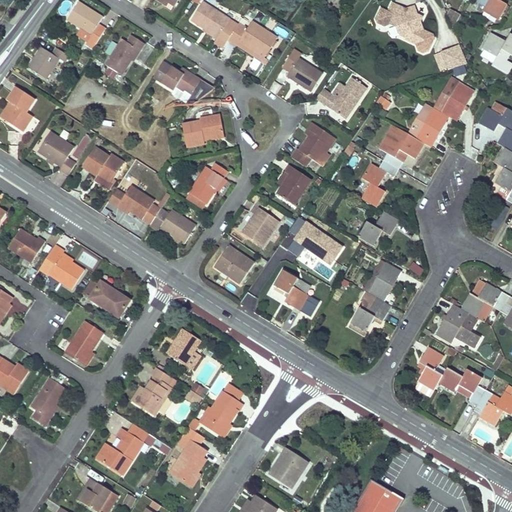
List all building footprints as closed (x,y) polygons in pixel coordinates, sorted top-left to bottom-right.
[(104,16),(80,0),(67,19),(81,28),(91,35),(88,40),(86,43),(94,47),(104,31),(97,27),(99,23),(104,16)] [(488,0),(483,10),(499,19),(507,4),(501,0),(488,0)] [(228,42),(239,24),(204,2),(191,20),(204,28),(217,37),(218,36),(228,42)] [(393,3),(385,19),(392,23),(400,6),(393,3)] [(407,9),(400,6),(392,23),(399,26),(402,34),(408,38),(408,39),(417,43),(424,29),(421,22),(418,21),(417,18),(418,14),(415,6),(407,9)] [(453,27),(461,15),(450,8),(447,12),(453,27)] [(242,20),(239,24),(228,42),(237,48),(241,43),(265,58),(278,37),(253,22),(248,30),(242,27),(246,22),(242,20)] [(106,27),(99,23),(97,27),(104,31),(106,27)] [(81,28),(78,33),(88,40),(91,35),(81,28)] [(217,37),(204,28),(202,31),(216,40),(217,37)] [(145,42),(132,33),(127,41),(122,38),(106,63),(122,74),(132,59),(139,49),(140,50),(145,42)] [(506,42),(491,33),(483,48),(498,56),(502,49),(511,54),(511,33),(506,42)] [(241,43),(237,48),(266,66),(269,61),(265,58),(241,43)] [(70,54),(57,46),(53,52),(42,45),(28,66),(47,78),(61,58),(65,60),(70,54)] [(440,51),(447,69),(468,62),(460,45),(440,51)] [(292,73),(301,59),(304,55),(296,50),(284,68),(292,73)] [(434,53),(441,71),(447,69),(440,51),(434,53)] [(301,59),(292,73),(289,77),(312,92),(325,74),(301,59)] [(163,81),(174,65),(165,60),(155,76),(163,81)] [(115,78),(118,72),(105,65),(101,71),(115,78)] [(203,77),(188,68),(186,73),(181,70),(174,65),(163,81),(175,89),(177,85),(184,90),(186,88),(193,93),(203,77)] [(175,89),(173,90),(194,104),(218,86),(203,77),(193,93),(186,88),(184,90),(177,85),(175,89)] [(453,77),(435,107),(443,111),(461,81),(453,77)] [(368,88),(354,78),(348,87),(339,99),(336,97),(331,93),(324,104),(346,119),(368,88)] [(475,90),(461,81),(443,111),(450,115),(458,120),(475,90)] [(36,99),(17,85),(7,99),(11,101),(13,102),(4,116),(24,130),(35,114),(29,110),(36,99)] [(348,87),(344,85),(336,97),(339,99),(348,87)] [(331,93),(324,89),(317,99),(324,104),(331,93)] [(389,100),(382,95),(378,102),(385,107),(389,100)] [(2,115),(4,116),(13,102),(11,101),(2,115)] [(417,137),(425,142),(432,146),(450,115),(443,111),(435,107),(427,102),(409,133),(417,137)] [(504,115),(488,106),(480,121),(495,130),(499,123),(506,128),(498,142),(506,147),(511,150),(511,110),(508,108),(504,115)] [(226,132),(223,114),(202,118),(202,121),(184,124),(188,146),(207,143),(207,141),(206,135),(226,132)] [(318,124),(314,122),(306,132),(311,135),(318,124)] [(300,148),(294,156),(307,165),(312,157),(323,165),(330,153),(324,149),(334,135),(318,124),(311,135),(301,149),(300,148)] [(409,133),(395,124),(390,132),(404,141),(409,133)] [(76,145),(52,129),(40,149),(50,156),(56,160),(62,164),(60,167),(70,173),(78,161),(69,156),(76,145)] [(227,137),(226,132),(206,135),(207,141),(227,137)] [(417,137),(409,133),(404,141),(390,132),(381,148),(388,152),(384,159),(399,168),(404,160),(396,156),(400,148),(408,153),(416,157),(425,142),(417,137)] [(86,134),(71,157),(77,161),(92,138),(86,134)] [(111,156),(97,147),(85,165),(100,175),(102,171),(112,177),(123,160),(112,153),(111,156)] [(511,150),(506,147),(497,162),(500,164),(504,166),(495,182),(491,189),(511,201),(511,150)] [(408,153),(400,148),(396,156),(404,160),(408,153)] [(399,168),(384,159),(380,167),(372,162),(363,177),(371,182),(362,198),(377,207),(386,190),(379,185),(387,171),(395,175),(399,168)] [(230,171),(218,163),(214,169),(209,166),(192,193),(208,204),(216,191),(225,178),(230,171)] [(495,177),(493,181),(495,182),(504,166),(500,164),(493,176),(495,177)] [(312,179),(292,165),(287,172),(291,174),(283,185),(278,193),(294,204),(312,179)] [(112,177),(102,171),(100,175),(110,181),(112,177)] [(395,175),(387,171),(379,185),(386,190),(395,175)] [(291,174),(287,172),(280,182),(283,185),(291,174)] [(229,180),(225,178),(216,191),(220,194),(229,180)] [(157,199),(134,185),(128,194),(118,188),(111,200),(120,206),(123,202),(133,208),(154,222),(162,209),(165,204),(161,202),(159,204),(155,201),(157,199)] [(188,198),(204,209),(208,204),(192,193),(188,198)] [(133,208),(123,202),(120,206),(131,213),(133,208)] [(498,203),(490,226),(501,230),(509,207),(498,203)] [(280,220),(260,206),(255,213),(257,215),(252,223),(250,221),(243,231),(263,245),(280,220)] [(154,222),(151,226),(159,231),(161,227),(175,236),(183,241),(185,243),(197,225),(173,209),(170,214),(162,209),(154,222)] [(0,229),(9,216),(0,210),(0,229)] [(400,219),(385,211),(376,226),(368,221),(359,236),(374,245),(383,230),(390,234),(400,219)] [(345,245),(299,215),(289,230),(297,235),(288,249),(300,257),(305,248),(331,265),(345,245)] [(37,241),(22,230),(10,251),(33,266),(47,244),(39,239),(37,241)] [(183,241),(175,236),(173,239),(181,244),(183,241)] [(255,262),(230,245),(215,266),(222,270),(223,269),(231,274),(230,276),(241,283),(255,262)] [(67,252),(58,246),(49,260),(57,265),(50,275),(74,292),(87,273),(75,264),(64,257),(66,254),(67,252)] [(75,264),(76,262),(66,254),(64,257),(75,264)] [(386,263),(382,261),(366,287),(371,290),(386,263)] [(383,300),(401,270),(387,262),(386,263),(371,290),(370,292),(377,296),(383,300)] [(298,278),(284,269),(274,284),(290,293),(285,301),(300,309),(310,295),(294,286),(298,278)] [(479,278),(470,292),(478,297),(487,282),(479,278)] [(91,299),(100,287),(93,282),(85,295),(91,299)] [(477,317),(480,318),(485,321),(494,307),(500,310),(509,295),(487,282),(478,297),(470,292),(462,308),(470,312),(477,317)] [(116,293),(102,284),(100,287),(91,299),(90,301),(120,321),(130,307),(114,295),(116,293)] [(12,298),(0,290),(0,317),(3,313),(1,311),(6,303),(8,304),(12,298)] [(383,300),(377,296),(370,292),(367,290),(361,301),(363,302),(352,322),(366,331),(373,319),(375,315),(383,320),(391,304),(383,300)] [(116,293),(114,295),(130,307),(132,303),(116,293)] [(511,296),(509,295),(500,310),(508,315),(504,322),(511,326),(511,296)] [(0,323),(10,306),(8,304),(6,303),(1,311),(3,313),(0,317),(0,323)] [(462,308),(453,303),(436,333),(452,342),(455,337),(475,348),(481,337),(472,331),(480,318),(477,317),(470,312),(462,308)] [(383,320),(375,315),(373,319),(381,323),(383,320)] [(87,322),(82,330),(66,356),(85,367),(93,354),(106,334),(87,322)] [(366,331),(352,322),(350,325),(365,333),(366,331)] [(201,340),(184,328),(167,353),(185,365),(194,351),(201,340)] [(444,355),(429,346),(420,360),(428,365),(419,380),(435,390),(439,382),(444,374),(436,370),(444,355)] [(451,346),(448,352),(454,355),(458,350),(451,346)] [(194,351),(185,365),(192,369),(200,355),(194,351)] [(97,356),(93,354),(85,367),(88,369),(97,356)] [(15,367),(3,358),(0,361),(0,384),(14,394),(29,371),(22,366),(18,372),(14,369),(15,367)] [(463,376),(448,367),(444,374),(439,382),(455,391),(460,383),(474,392),(470,399),(478,404),(486,388),(479,384),(483,377),(468,368),(463,376)] [(173,378),(156,368),(151,375),(154,376),(146,389),(136,404),(154,416),(172,388),(168,385),(173,378)] [(54,373),(49,381),(59,388),(65,379),(54,373)] [(59,388),(49,381),(30,410),(35,413),(31,420),(45,429),(49,422),(47,421),(55,408),(66,392),(59,388)] [(494,393),(486,388),(478,404),(484,408),(480,415),(495,424),(504,410),(511,414),(511,412),(511,393),(511,391),(511,385),(509,383),(506,389),(505,390),(496,405),(489,400),(494,393)] [(200,396),(205,389),(196,384),(192,391),(199,395),(200,396)] [(224,392),(239,401),(244,394),(229,384),(224,392)] [(146,389),(140,385),(131,400),(136,404),(146,389)] [(192,391),(187,398),(195,403),(199,395),(192,391)] [(239,401),(224,392),(213,410),(204,425),(222,436),(230,423),(239,410),(240,411),(244,404),(239,401)] [(480,415),(484,408),(478,404),(473,412),(480,415)] [(57,409),(55,408),(47,421),(49,422),(57,409)] [(213,410),(210,408),(201,422),(204,425),(213,410)] [(201,422),(195,418),(189,427),(195,431),(201,422)] [(233,425),(230,423),(222,436),(224,438),(233,425)] [(134,424),(128,432),(144,442),(150,434),(134,424)] [(195,431),(189,427),(177,446),(183,449),(195,431)] [(128,432),(124,429),(119,437),(123,440),(117,450),(110,445),(100,460),(123,476),(144,442),(128,432)] [(206,438),(195,431),(183,449),(185,451),(191,442),(200,447),(206,438)] [(200,447),(191,442),(185,451),(170,474),(187,485),(197,472),(204,461),(202,458),(206,452),(200,447)] [(110,445),(106,443),(96,458),(100,460),(110,445)] [(308,464),(287,449),(270,475),(291,489),(308,464)] [(199,474),(197,472),(187,485),(190,487),(199,474)] [(77,499),(81,501),(88,489),(94,493),(100,484),(91,478),(77,499)] [(355,511),(375,482),(373,480),(353,511),(355,511)] [(395,511),(401,501),(393,495),(394,493),(375,482),(355,511),(395,511)] [(108,511),(119,496),(100,484),(94,493),(88,489),(81,501),(98,511),(108,511)] [(137,497),(130,494),(125,503),(132,506),(137,497)] [(276,511),(278,510),(257,497),(252,504),(247,511),(276,511)] [(247,511),(252,504),(249,502),(242,511),(247,511)]
